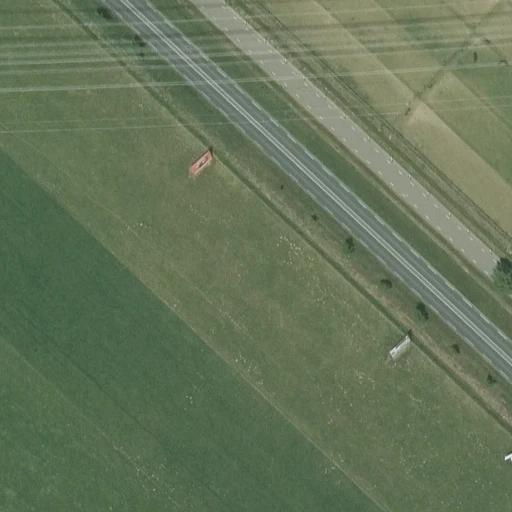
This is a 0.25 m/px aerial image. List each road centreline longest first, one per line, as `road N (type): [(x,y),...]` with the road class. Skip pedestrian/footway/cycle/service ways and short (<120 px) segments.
road 1 (primary): [(511,360),(121,0)]
road 2 (unclassified): [(511,282),(206,0)]
